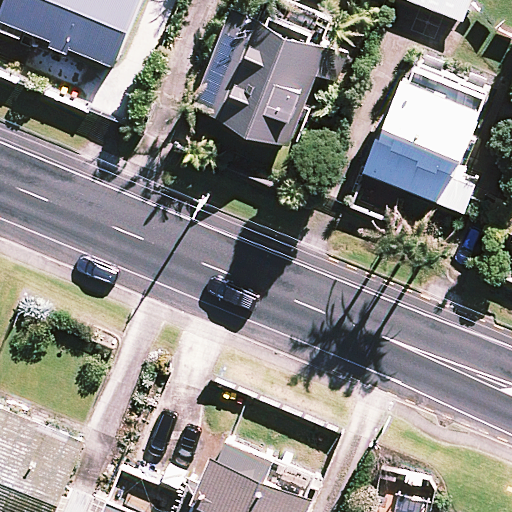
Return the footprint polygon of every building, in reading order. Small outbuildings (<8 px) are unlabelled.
[(0,24),(27,36),(32,25),(55,35),(51,44),(75,54),(78,45),(117,61),(142,0),(8,0),(6,7),(0,21),(0,24)] [(297,138),(323,69),(338,74),(352,37),(318,24),(255,0),(238,0),(200,101),(297,138)] [(472,0),(426,0),(467,16),(472,0)] [(483,173),(471,168),(465,166),(497,89),(485,84),(418,56),(377,152),(356,204),(402,223),(417,186),(468,208),(483,173)] [(511,290),(497,285),(487,313),(511,322),(511,290)] [(0,511),(55,511),(87,434),(0,398),(0,511)] [(187,473),(172,511),(143,511),(108,499),(70,484),(59,511),(302,511),(313,481),(269,465),(277,442),(260,436),(227,424),(207,481),(187,473)] [(384,478),(370,511),(427,511),(433,498),(384,478)]
